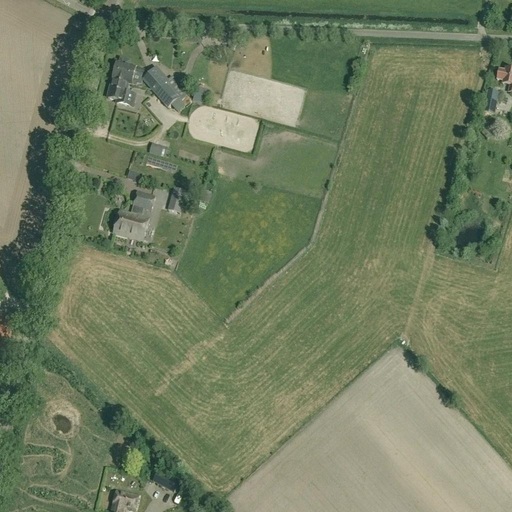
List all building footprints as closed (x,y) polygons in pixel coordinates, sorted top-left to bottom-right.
[(183,43),(198,44),(199,33),(190,33),(184,32),(183,43)] [(112,82),(128,85),(131,86),(137,86),(138,82),(142,84),(143,81),(168,109),(179,99),(154,71),(147,77),(135,68),(129,67),(130,62),(120,60),(119,64),(117,64),(112,82)] [(511,70),(506,69),(505,72),(499,70),(497,81),(503,82),(503,84),(510,86),(509,93),(511,93),(511,70)] [(126,93),(128,85),(112,82),(107,99),(117,102),(116,104),(132,109),(135,96),(126,93)] [(491,114),(495,115),(499,94),(488,91),(486,103),(483,117),(490,119),(491,114)] [(195,95),(193,102),(194,102),(207,106),(209,99),(195,95)] [(161,148),(158,157),(165,160),(168,150),(161,148)] [(174,190),(168,212),(181,215),(186,193),(174,190)] [(120,212),(114,234),(143,243),(150,220),(137,217),(139,209),(152,212),(156,198),(138,193),(131,215),(120,212)] [(159,471),(153,483),(174,494),(181,483),(159,471)] [(117,491),(112,511),(125,511),(126,509),(134,511),(138,496),(117,491)]
